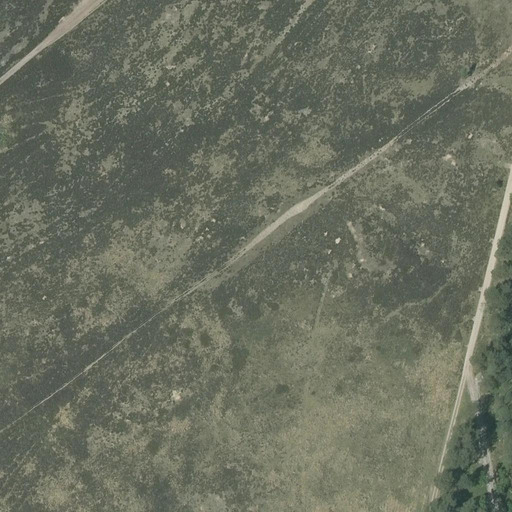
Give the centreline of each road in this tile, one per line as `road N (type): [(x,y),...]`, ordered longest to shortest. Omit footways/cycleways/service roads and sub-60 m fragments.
road 1 (track): [(465,366),(511,165)]
road 2 (track): [(430,511),(465,366)]
road 3 (track): [(465,366),(494,511)]
road 4 (track): [(97,0),(0,82)]
